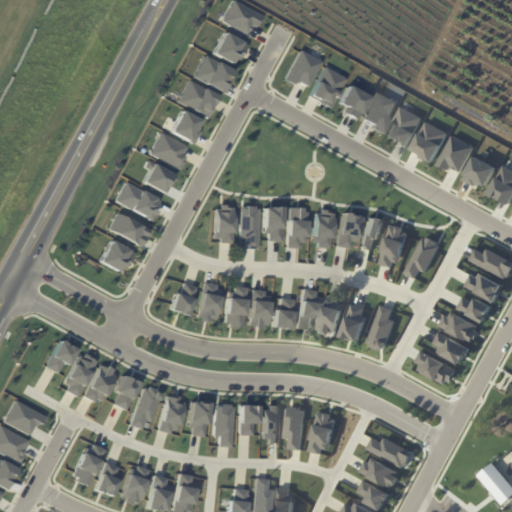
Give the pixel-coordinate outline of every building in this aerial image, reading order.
[(230,0),(228,0),(218,20),(242,34),(247,25),(251,27),(253,23),(255,24),(259,15),(230,0)] [(221,32),(209,53),(227,63),(230,56),(235,59),(243,44),(221,32)] [(297,49),(281,79),(289,84),(290,81),(294,83),(295,81),(304,86),(318,61),(297,49)] [(201,55),(190,76),(218,91),(229,70),(201,55)] [(321,67),(305,96),(327,107),(343,78),(321,67)] [(186,80),(174,101),(203,117),(211,104),(209,103),(213,95),(186,80)] [(345,85),(336,102),(342,106),(339,111),(354,120),(366,97),(345,85)] [(376,91),(361,119),(371,124),(369,128),(380,134),(397,102),(376,91)] [(401,106),(384,136),(392,140),(392,139),(406,147),(422,118),(401,106)] [(196,119),(193,126),(196,127),(194,130),(196,131),(189,144),(166,131),(178,110),(196,119)] [(447,133),(432,161),(426,158),(425,160),(419,157),(421,153),(412,148),(426,122),(447,133)] [(183,145),(177,155),(179,156),(177,160),(179,162),(175,169),(146,153),(157,131),(183,145)] [(461,172),(474,145),(452,133),(435,166),(445,170),(446,168),(449,169),(450,167),(461,172)] [(461,179),(475,187),(476,184),(478,185),(480,182),(485,185),(495,167),(474,155),(461,179)] [(507,205),(511,195),(511,169),(502,164),(486,193),(507,205)] [(226,204),(226,207),(229,207),(228,241),(217,241),(217,237),(208,236),(210,208),(216,208),(216,204),(226,204)] [(251,205),(251,207),(255,208),(253,244),(240,244),(240,234),(233,233),(234,208),(237,208),(237,204),(251,205)] [(265,206),(265,207),(260,207),(259,232),(264,232),(264,240),(277,240),(278,206),(265,206)] [(285,206),(299,207),(299,211),(303,211),(301,242),(295,242),(295,248),(283,247),(285,206)] [(325,210),(324,212),(330,213),(325,248),(313,246),(314,242),(307,241),(311,213),(316,213),(317,208),(325,210)] [(339,212),(332,246),(345,248),(347,241),(351,242),(356,217),(351,216),(352,214),(339,212)] [(144,229),(142,235),(143,235),(137,246),(105,229),(113,213),(144,229)] [(365,217),(357,247),(371,250),(374,239),(378,240),(383,223),(373,220),(373,219),(365,217)] [(397,226),(397,227),(390,225),(379,263),(391,267),(393,261),(398,263),(407,233),(403,232),(404,228),(397,226)] [(424,237),(427,239),(428,237),(437,242),(436,244),(440,246),(425,272),(420,269),(415,278),(404,272),(424,237)] [(107,240),(96,261),(114,271),(117,265),(122,267),(131,252),(107,240)] [(511,260),(511,271),(509,277),(506,275),(505,279),(470,260),(476,249),(485,254),(488,248),(511,260)] [(480,273),(478,277),(471,274),(465,286),(495,302),(501,291),(500,291),(503,285),(480,273)] [(180,282),(176,293),(172,292),(166,309),(183,314),(192,286),(180,282)] [(201,282),(193,317),(198,318),(198,320),(205,322),(206,318),(211,319),(218,291),(212,289),(213,285),(201,282)] [(225,292),(222,321),(226,322),(226,326),(231,327),(231,326),(238,326),(243,287),(231,286),(230,292),(225,292)] [(300,288),(292,328),(306,331),(307,327),(311,328),(317,298),(310,297),(311,291),(300,288)] [(248,289),(244,325),(250,325),(250,327),(257,328),(258,323),(263,324),(266,296),(260,295),(260,290),(248,289)] [(326,295),(317,329),(322,330),(321,332),(329,335),(330,330),(335,331),(343,304),(337,302),(338,298),(326,295)] [(477,298),(474,302),(464,296),(458,308),(484,322),(492,306),(477,298)] [(277,297),(275,309),(270,309),(268,326),(286,328),(290,298),(277,297)] [(352,304),(340,336),(348,339),(348,338),(353,340),(353,339),(358,340),(366,317),(361,316),(364,308),(352,304)] [(381,305),(368,342),(371,343),(370,346),(380,350),(381,347),(384,349),(395,321),(389,319),(392,309),(381,305)] [(452,311),(449,317),(445,315),(439,325),(471,342),(473,338),(475,339),(479,332),(475,330),(477,325),(452,311)] [(460,364),(462,358),(464,359),(470,348),(440,332),(434,343),(440,346),(437,352),(460,364)] [(56,340),(42,366),(54,373),(60,362),(65,365),(73,349),(65,345),(65,344),(56,340)] [(422,350),(415,362),(421,364),(418,370),(445,384),(447,380),(451,382),(454,376),(453,376),(457,369),(422,350)] [(82,353),(80,357),(76,355),(61,382),(66,385),(63,390),(74,396),(80,386),(88,372),(88,371),(93,361),(87,358),(88,356),(82,353)] [(102,365),(101,367),(97,365),(80,396),(91,401),(93,398),(98,401),(112,375),(107,373),(110,369),(102,365)] [(118,375),(111,391),(115,393),(110,404),(122,410),(135,383),(118,375)] [(151,388),(150,391),(157,393),(146,422),(141,420),(137,429),(125,425),(140,387),(143,388),(144,386),(151,388)] [(169,394),(168,397),(163,396),(154,430),(166,433),(167,429),(172,430),(180,402),(175,401),(176,396),(169,394)] [(34,423),(37,424),(41,416),(12,400),(0,421),(25,435),(30,425),(32,426),(34,423)] [(192,400),(192,402),(187,401),(183,426),(188,427),(187,434),(200,436),(205,402),(192,400)] [(226,404),(226,407),(229,407),(226,446),(214,446),(215,436),(209,436),(211,405),(215,406),(216,403),(226,404)] [(254,405),(253,423),(249,423),(248,435),(235,435),(235,404),(243,404),(243,406),(244,406),(244,405),(254,405)] [(277,408),(277,443),(264,443),(264,439),(258,439),(259,409),(264,409),(264,405),(272,405),(272,407),(277,408)] [(302,407),(302,410),(305,410),(301,450),(289,448),(290,438),(284,438),(287,409),(291,409),(291,406),(302,407)] [(332,414),(331,418),(335,420),(327,449),(322,448),(320,454),(308,451),(318,411),(325,413),(325,412),(332,414)] [(0,427),(24,440),(19,450),(20,451),(18,454),(20,455),(16,463),(0,454),(0,427)] [(385,437),(382,442),(373,437),(367,448),(402,468),(404,464),(406,465),(411,456),(409,455),(411,451),(385,437)] [(101,449),(84,486),(72,480),(73,477),(69,475),(79,452),(85,455),(90,444),(101,449)] [(372,457),(369,462),(366,460),(360,471),(391,489),(393,484),(395,485),(399,478),(395,476),(398,471),(372,457)] [(0,461),(0,489),(1,490),(13,468),(0,461)] [(102,461),(91,489),(108,496),(114,479),(110,478),(115,467),(102,461)] [(511,484),(494,462),(479,475),(503,505),(511,497),(511,484)] [(132,470),(127,468),(117,496),(121,498),(120,501),(128,504),(129,501),(134,503),(145,469),(133,465),(132,470)] [(176,473),(168,511),(186,511),(192,483),(186,482),(188,476),(176,473)] [(151,474),(142,508),(155,511),(156,510),(161,511),(167,486),(161,485),(163,478),(151,474)] [(252,478),(248,511),(266,511),(269,490),(263,489),(264,479),(252,478)] [(381,509),(389,494),(363,480),(357,491),(367,497),(365,500),(381,509)] [(277,487),(274,511),(292,511),(294,496),(289,496),(290,488),(277,487)] [(230,488),(229,500),(224,499),(223,511),(240,511),(244,489),(230,488)] [(374,511),(355,502),(353,506),(346,503),(341,511),(374,511)]
